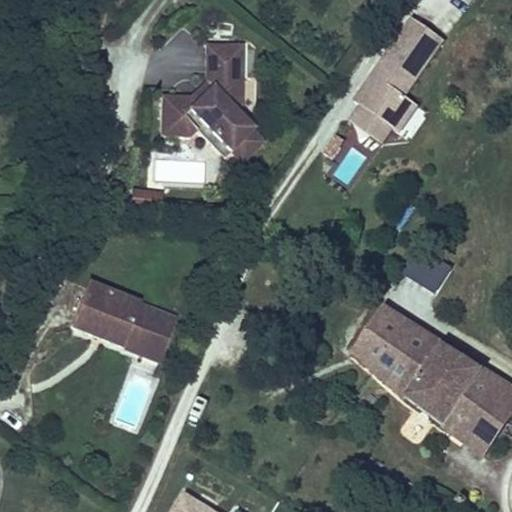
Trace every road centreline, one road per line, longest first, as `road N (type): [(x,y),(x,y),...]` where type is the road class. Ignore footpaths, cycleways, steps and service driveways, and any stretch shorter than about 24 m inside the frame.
road 1 (residential): [(122,511),(261,225),(338,109)]
road 2 (residential): [(0,300),(20,263),(75,207)]
